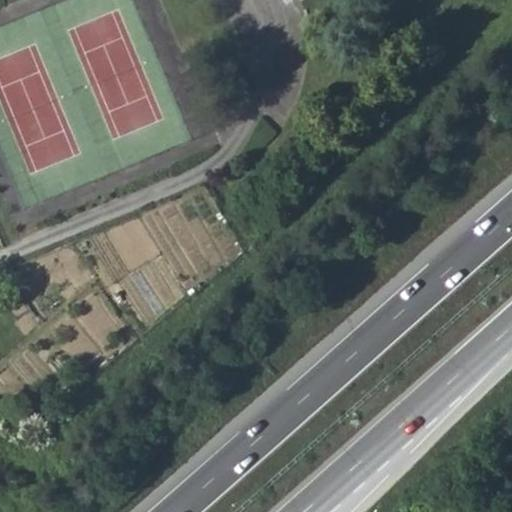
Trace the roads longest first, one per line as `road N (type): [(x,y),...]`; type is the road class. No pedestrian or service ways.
road 1 (trunk): [(511,215),(177,511)]
road 2 (trunk): [(304,511),(511,327)]
